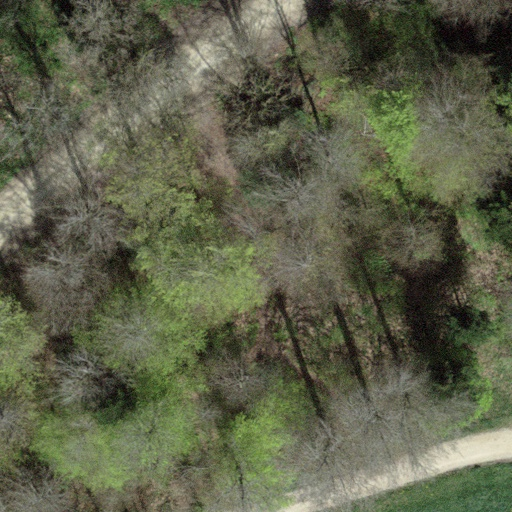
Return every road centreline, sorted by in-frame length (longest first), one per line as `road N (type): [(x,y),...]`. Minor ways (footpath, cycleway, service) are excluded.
road 1 (track): [(0,248),(317,0)]
road 2 (track): [(245,511),(511,443)]
